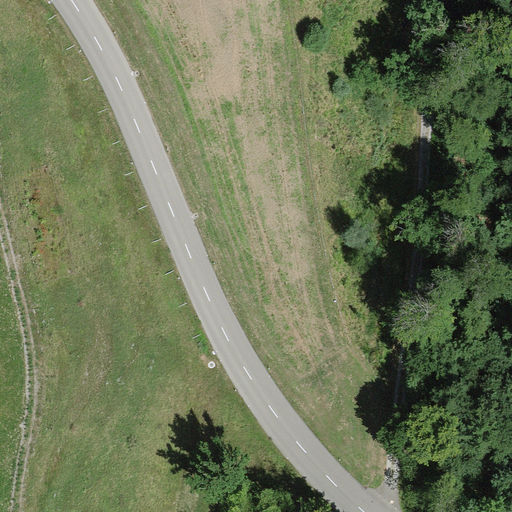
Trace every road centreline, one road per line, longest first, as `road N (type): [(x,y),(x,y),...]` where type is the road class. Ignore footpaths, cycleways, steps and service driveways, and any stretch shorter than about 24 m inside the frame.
road 1 (tertiary): [(70,0),(164,191),(221,335),(298,440),(368,511)]
road 2 (track): [(395,511),(402,343),(445,0)]
road 3 (track): [(17,511),(32,349),(0,220)]
